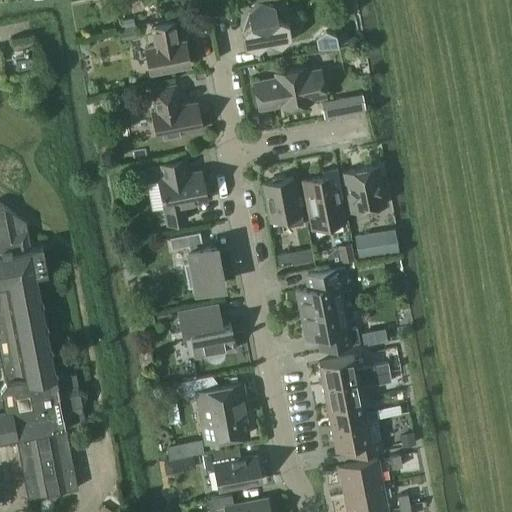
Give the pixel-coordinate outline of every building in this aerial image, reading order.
[(288,23),(273,18),(271,6),(259,3),(250,9),(253,22),(241,32),(243,46),(257,51),(267,42),(280,47),(291,37),(288,23)] [(155,46),(143,48),(148,73),(189,65),(184,40),(177,41),(173,23),(151,27),(155,46)] [(337,45),(335,33),(325,31),(315,39),(317,49),(337,45)] [(15,61),(17,70),(32,67),(31,58),(15,61)] [(319,69),(304,72),(304,68),(275,74),(276,78),(253,83),(258,108),(281,104),(282,107),(310,101),(309,98),(324,95),(319,69)] [(175,84),(149,89),(153,109),(150,110),(155,139),(163,137),(164,140),(179,137),(179,134),(201,130),(196,102),(179,106),(175,84)] [(130,91),(117,94),(119,105),(133,102),(130,91)] [(345,96),(320,101),(324,117),(349,112),(345,96)] [(200,171),(187,173),(185,159),(143,167),(146,182),(157,181),(162,209),(164,209),(167,224),(186,220),(183,205),(206,200),(200,171)] [(351,212),(384,206),(376,167),(344,173),(351,212)] [(312,229),(343,223),(336,189),(329,191),(326,176),(303,181),(312,229)] [(273,179),(267,183),(263,183),(270,220),(285,217),(287,226),(302,223),(301,214),(299,215),(292,178),(284,179),(282,178),(279,177),(276,178),(273,179)] [(25,500),(75,487),(22,276),(42,271),(46,248),(31,245),(26,225),(0,206),(0,433),(8,432),(25,500)] [(384,231),(354,236),(357,257),(388,253),(384,231)] [(215,245),(202,248),(199,232),(169,238),(171,249),(188,246),(189,250),(185,251),(187,263),(183,263),(188,288),(192,287),(193,292),(217,287),(215,276),(220,275),(215,245)] [(350,242),(338,244),(341,260),(354,258),(350,242)] [(277,254),(278,263),(291,260),(289,252),(277,254)] [(300,314),(344,306),(339,283),(347,281),(344,267),(307,274),(309,288),(295,290),(300,314)] [(218,303),(176,311),(181,334),(189,332),(194,358),(206,356),(206,357),(209,361),(214,362),(219,361),(222,358),(224,352),(235,350),(234,344),(235,343),(234,339),(233,340),(230,323),(222,325),(218,303)] [(344,306),(300,314),(305,338),(319,336),(322,350),(359,342),(356,327),(348,329),(344,306)] [(141,316),(145,329),(156,326),(152,313),(141,316)] [(387,341),(385,328),(361,333),(363,346),(387,341)] [(381,365),(368,367),(356,369),(353,355),(318,362),(322,384),(369,375),(369,374),(379,373),(382,372),(381,365)] [(369,375),(371,383),(381,381),(379,373),(369,374),(369,375)] [(326,405),(362,398),(359,385),(371,383),(369,375),(322,384),(326,405)] [(211,376),(181,382),(184,396),(194,394),(203,443),(247,435),(241,401),(245,400),(241,382),(213,388),(211,376)] [(366,419),(366,420),(378,417),(376,409),(364,412),(362,398),(326,405),(331,427),(366,419)] [(376,409),(378,417),(401,413),(399,405),(376,409)] [(370,440),(366,420),(366,419),(331,427),(335,448),(345,446),(347,457),(382,450),(380,438),(370,440)] [(400,438),(401,446),(415,443),(414,435),(400,438)] [(238,446),(202,453),(205,472),(213,471),(217,489),(260,481),(255,456),(240,458),(238,446)] [(400,454),(389,456),(391,468),(402,466),(400,454)] [(338,466),(343,492),(382,484),(377,458),(338,466)] [(374,511),(387,510),(382,484),(343,492),(347,511),(374,511)] [(231,494),(206,499),(208,511),(269,511),(267,499),(233,506),(231,494)] [(410,511),(407,494),(397,496),(399,511),(410,511)]
